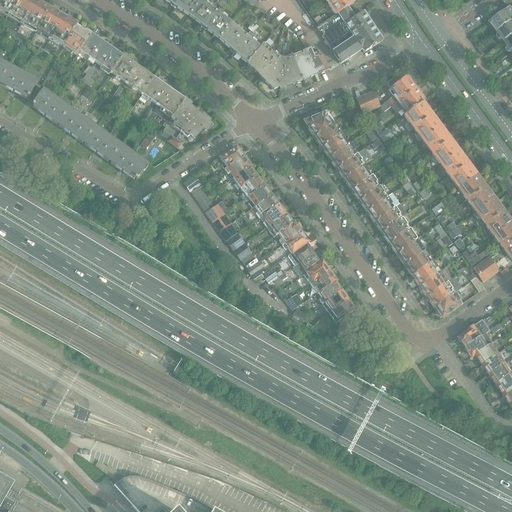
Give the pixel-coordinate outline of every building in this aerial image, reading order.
[(17,0),(0,0),(0,10),(8,16),(17,0)] [(49,10),(37,3),(32,0),(17,0),(8,16),(37,32),(49,10)] [(188,18),(201,1),(199,0),(162,0),(170,5),(170,7),(174,10),(176,9),(188,18)] [(243,0),(256,8),(260,2),(257,0),(256,0),(243,0)] [(312,5),(308,0),(303,0),(301,1),(306,8),(312,5)] [(353,4),(350,0),(324,0),(335,16),(337,15),(347,8),(353,4)] [(218,40),(231,24),(216,12),(201,1),(188,18),(200,26),(201,29),(204,31),(207,31),(218,40)] [(511,8),(511,7),(490,23),(497,33),(511,21),(511,8)] [(382,41),(363,13),(354,19),(347,8),(337,15),(335,16),(324,23),(319,27),(316,29),(340,64),(361,50),(363,54),(382,41)] [(77,26),(75,25),(49,10),(37,32),(63,47),(77,26)] [(319,27),(324,23),(320,17),(314,20),(319,27)] [(505,42),(511,36),(511,21),(497,33),(498,34),(497,36),(499,39),(502,38),(505,42)] [(263,44),(249,33),(246,37),(231,24),(218,40),(230,49),(230,52),(233,55),(235,54),(247,64),(260,49),(260,48),(263,44)] [(91,35),(78,27),(77,26),(63,47),(76,57),(80,52),(91,35)] [(7,29),(5,33),(13,37),(15,34),(7,29)] [(123,58),(110,49),(110,46),(106,43),(104,44),(91,35),(80,52),(112,74),(123,58)] [(284,61),(278,61),(263,46),(260,49),(247,64),(273,90),(279,88),(278,86),(284,61)] [(328,70),(316,51),(313,49),(306,52),(316,75),(328,70)] [(316,75),(306,52),(293,58),(292,59),(287,61),(284,61),(278,86),(279,88),(280,90),(316,75)] [(153,79),(141,70),(141,68),(140,68),(137,65),(135,66),(123,58),(112,74),(142,95),(153,79)] [(0,82),(9,67),(0,62),(0,82)] [(37,81),(22,74),(9,67),(0,82),(0,85),(25,99),(26,97),(28,98),(37,81)] [(82,82),(91,88),(94,83),(89,80),(95,71),(91,69),(87,75),(82,82)] [(390,92),(391,90),(395,95),(393,96),(393,97),(392,97),(386,102),(388,105),(381,109),(383,113),(384,113),(391,108),(395,113),(401,109),(405,115),(423,103),(425,101),(407,76),(390,89),(389,90),(390,92)] [(171,116),(184,101),(172,92),(172,90),(171,90),(168,87),(166,88),(153,79),(142,95),(157,106),(155,109),(161,114),(163,110),(171,116)] [(119,88),(113,97),(117,100),(123,91),(119,88)] [(57,126),(68,109),(43,91),(41,93),(32,106),(33,107),(32,108),(57,126)] [(368,94),(373,106),(379,103),(373,92),(368,94)] [(362,97),(367,109),(373,106),(368,94),(362,97)] [(355,100),(361,111),(367,109),(362,97),(355,100)] [(194,139),(202,130),(205,132),(210,126),(207,124),(209,122),(203,117),(202,119),(189,107),(190,106),(184,101),(171,116),(169,119),(171,120),(168,123),(175,128),(175,127),(181,130),(183,131),(188,137),(189,136),(194,139)] [(422,140),(440,127),(423,103),(405,115),(403,117),(408,124),(404,126),(408,132),(413,128),(418,134),(419,133),(423,138),(421,139),(422,140)] [(83,144),(94,128),(68,109),(57,126),(83,144)] [(143,118),(147,121),(153,111),(149,109),(143,118)] [(328,119),(329,118),(326,113),(305,122),(305,124),(310,131),(309,132),(311,135),(313,135),(313,136),(331,124),(328,119)] [(362,118),(359,114),(353,118),(356,122),(362,118)] [(376,118),(374,119),(377,124),(382,121),(379,116),(378,116),(376,118)] [(339,130),(339,129),(334,122),(331,124),(313,136),(317,142),(317,143),(319,146),(321,146),(321,147),(339,135),(337,131),(339,130)] [(458,151),(449,139),(440,127),(422,140),(423,141),(424,140),(428,145),(427,147),(435,158),(437,157),(441,162),(439,164),(440,165),(458,151)] [(121,146),(107,137),(94,128),(83,144),(109,163),(121,146)] [(386,130),(378,136),(383,144),(392,137),(386,130)] [(372,131),(366,135),(372,144),(378,140),(377,139),(372,131)] [(344,142),(347,140),(342,133),(339,135),(321,147),(325,152),(325,153),(327,157),(328,157),(329,158),(347,145),(344,142)] [(167,142),(177,150),(181,144),(179,142),(182,138),(180,136),(177,141),(171,137),(167,142)] [(151,143),(145,138),(141,145),(146,149),(151,143)] [(352,152),(359,147),(354,140),(347,145),(329,158),(333,163),(332,164),(335,167),(336,168),(354,156),(352,152)] [(378,141),(371,146),(374,150),(381,145),(378,141)] [(147,165),(134,156),(121,146),(109,163),(133,180),(134,179),(136,180),(142,171),(143,171),(146,167),(145,166),(147,165)] [(243,158),(236,149),(220,159),(223,164),(221,166),(224,171),(243,158)] [(476,175),(468,163),(458,151),(440,165),(441,166),(442,164),(446,170),(445,171),(453,182),(455,181),(459,187),(457,188),(458,189),(476,175)] [(368,162),(360,152),(354,156),(336,168),(340,174),(340,175),(342,178),(343,178),(344,179),(365,165),(368,162)] [(249,168),(250,167),(243,158),(224,171),(228,175),(230,173),(233,178),(249,168)] [(390,158),(383,163),(386,167),(393,163),(390,158)] [(367,174),(369,172),(365,165),(344,179),(348,184),(347,186),(350,189),(351,189),(352,190),(369,178),(367,174)] [(256,177),(249,168),(233,178),(233,179),(237,184),(234,186),(237,190),(240,189),(256,177)] [(494,200),(485,187),(476,175),(458,189),(459,190),(460,189),(464,194),(463,195),(471,207),(473,205),(477,211),(475,212),(476,213),(494,200)] [(191,193),(199,188),(201,186),(194,176),(183,184),(190,195),(191,194),(191,193)] [(374,184),(377,182),(372,176),(369,178),(352,190),(355,195),(355,196),(357,200),(359,200),(359,201),(377,188),(374,184)] [(264,187),(263,187),(256,177),(240,189),(243,194),(241,195),(244,200),(247,198),(264,187)] [(409,197),(415,193),(408,183),(402,188),(409,197)] [(271,196),(264,187),(247,198),(251,203),(249,204),(253,209),(255,208),(271,196)] [(382,195),(384,193),(380,187),(377,188),(359,201),(363,205),(362,207),(365,210),(366,211),(367,211),(384,199),(382,195)] [(198,204),(206,198),(199,188),(191,193),(191,194),(198,204)] [(374,222),(399,205),(391,194),(384,199),(367,211),(370,216),(370,217),(372,221),(373,221),(374,222)] [(260,219),(263,217),(278,206),(271,196),(255,208),(259,213),(256,214),(260,219)] [(205,213),(213,207),(206,198),(198,204),(205,213)] [(476,213),(472,215),(477,222),(476,223),(480,229),(485,225),(489,231),(491,230),(495,235),(493,236),(494,237),(511,224),(511,223),(494,200),(476,213)] [(432,211),(436,217),(445,210),(441,204),(432,211)] [(405,217),(406,216),(399,205),(374,222),(378,227),(377,228),(380,232),(381,232),(382,233),(405,217)] [(205,213),(212,223),(223,216),(216,206),(213,207),(205,213)] [(267,228),(285,215),(278,206),(263,217),(266,221),(263,223),(267,228)] [(278,235),(292,224),(285,215),(267,228),(274,238),(278,235)] [(212,224),(219,233),(228,227),(221,217),(212,223),(212,224)] [(404,228),(410,224),(405,217),(382,233),(385,238),(385,239),(389,244),(407,231),(404,228)] [(301,233),(294,224),(293,225),(292,224),(278,235),(281,239),(277,242),(281,247),(301,233)] [(511,261),(511,224),(494,237),(494,238),(496,237),(500,242),(498,244),(507,255),(509,254),(511,258),(511,259),(511,261),(511,262),(511,261)] [(440,240),(446,236),(438,225),(433,229),(439,238),(438,239),(440,240)] [(227,243),(237,236),(230,226),(220,233),(227,243)] [(412,238),(415,237),(410,229),(407,231),(389,244),(395,253),(396,253),(397,254),(415,242),(412,238)] [(453,230),(449,233),(453,239),(457,236),(453,230)] [(307,244),(308,242),(301,233),(281,247),(285,252),(288,249),(292,254),(307,244)] [(234,252),(244,245),(237,236),(227,243),(234,252)] [(442,246),(449,242),(445,237),(439,242),(442,246)] [(419,249),(422,247),(417,240),(415,242),(397,254),(400,259),(400,261),(402,264),(404,264),(404,265),(422,253),(419,249)] [(294,268),(299,264),(314,254),(307,244),(292,254),(287,258),(294,268)] [(250,254),(251,254),(244,245),(234,252),(241,262),(251,255),(250,254)] [(457,251),(453,247),(449,250),(452,255),(457,251)] [(427,260),(430,258),(425,251),(422,253),(404,265),(408,270),(408,271),(410,275),(411,275),(412,275),(429,263),(427,260)] [(471,267),(487,255),(484,252),(476,257),(473,252),(469,256),(466,252),(462,254),(471,267)] [(306,274),(321,264),(314,254),(299,264),(306,274)] [(499,272),(490,259),(489,258),(483,261),(493,276),(499,272)] [(434,271),(437,269),(432,261),(429,263),(412,275),(415,281),(415,282),(417,285),(419,285),(419,287),(437,274),(434,271)] [(488,279),(493,276),(483,261),(478,265),(488,279)] [(260,270),(263,268),(260,263),(246,272),(253,281),(261,276),(263,275),(260,270)] [(329,273),(329,272),(322,263),(321,264),(306,274),(310,279),(307,280),(311,285),(329,273)] [(482,283),(488,279),(478,265),(472,269),(482,283)] [(444,269),(437,274),(419,287),(423,291),(422,293),(425,296),(426,296),(427,297),(447,283),(451,280),(444,269)] [(273,283),(278,279),(284,275),(282,271),(276,275),(275,273),(269,277),(273,283)] [(335,282),(335,281),(329,273),(311,285),(314,290),(316,288),(319,293),(334,282),(335,282)] [(473,275),(467,279),(470,283),(471,282),(476,279),(473,275)] [(268,286),(273,283),(269,277),(264,281),(268,286)] [(478,293),(484,289),(476,279),(471,282),(478,293)] [(341,292),(334,282),(319,293),(318,294),(321,299),(319,301),(322,306),(341,292)] [(449,292),(452,290),(447,283),(427,297),(430,302),(430,304),(432,307),(434,307),(434,308),(452,296),(449,292)] [(333,312),(348,302),(341,292),(322,306),(329,315),(333,312)] [(462,305),(462,304),(455,294),(452,296),(434,308),(441,318),(443,318),(462,305)] [(291,313),(302,305),(296,296),(284,304),(291,313)] [(349,315),(355,311),(348,302),(333,312),(329,315),(340,330),(353,320),(349,315)] [(306,315),(296,310),(291,319),(301,325),(306,315)] [(459,339),(466,348),(486,334),(489,332),(482,321),(469,330),(470,331),(459,339)] [(493,330),(495,333),(502,329),(500,325),(493,330)] [(466,348),(473,358),(476,356),(489,347),(492,345),(493,344),(486,334),(466,348)] [(483,366),(499,355),(492,345),(489,347),(476,356),(483,366)] [(490,376),(506,364),(499,355),(483,366),(490,376)] [(496,385),(511,374),(511,373),(506,364),(490,376),(496,385)] [(503,395),(511,388),(511,374),(496,385),(503,395)] [(511,388),(503,395),(510,405),(511,403),(511,388)] [(213,511),(194,501),(143,479),(140,479),(135,478),(130,478),(125,479),(121,481),(117,484),(114,486),(113,487),(127,501),(136,511),(159,511),(213,511)] [(0,511),(46,511),(19,496),(17,501),(12,499),(7,496),(10,491),(0,485),(0,511)]
